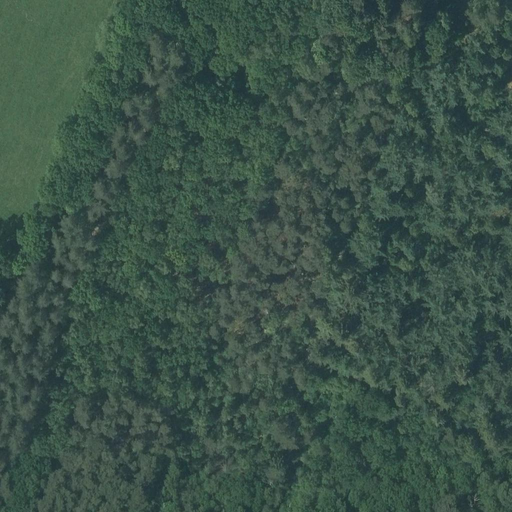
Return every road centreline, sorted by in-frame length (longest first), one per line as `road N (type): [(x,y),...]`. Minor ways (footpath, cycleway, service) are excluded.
road 1 (track): [(425,32),(248,511)]
road 2 (track): [(41,364),(55,304),(81,256),(197,104),(239,0)]
road 3 (track): [(436,0),(425,54),(437,86),(486,132),(511,141)]
